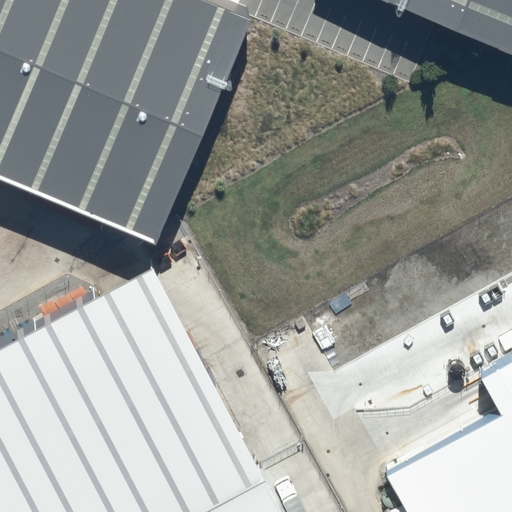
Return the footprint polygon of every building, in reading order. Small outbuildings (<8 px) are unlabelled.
[(249,0),(0,0),(0,137),(165,205),(249,0)] [(511,0),(458,0),(511,22),(511,0)] [(0,511),(142,511),(259,450),(153,250),(0,330),(0,511)] [(511,511),(511,331),(473,353),(494,388),(378,454),(409,511),(511,511)] [(291,511),(259,450),(142,511),(291,511)]
